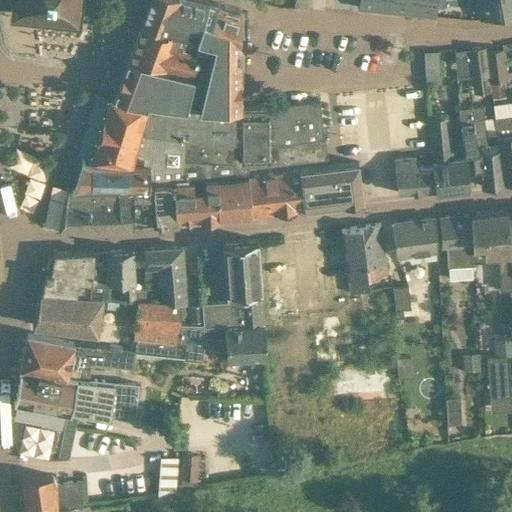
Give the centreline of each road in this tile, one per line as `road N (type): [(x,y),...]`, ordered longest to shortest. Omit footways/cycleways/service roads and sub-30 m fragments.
road 1 (residential): [(10,238),(182,233),(511,193)]
road 2 (tertiary): [(0,384),(10,238)]
